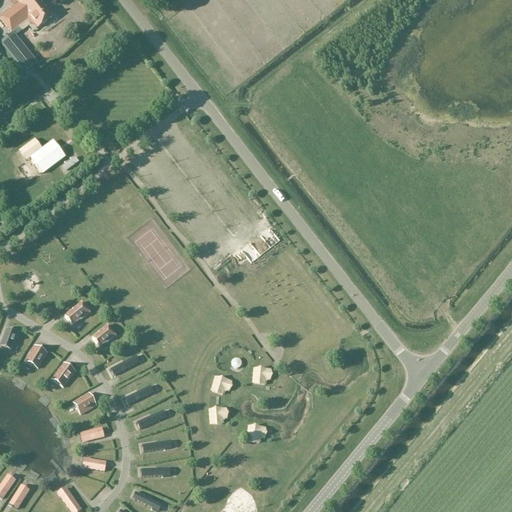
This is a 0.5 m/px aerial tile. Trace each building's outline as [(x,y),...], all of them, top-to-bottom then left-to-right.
[(53,17),(39,0),(14,0),(18,5),(0,19),(11,33),(12,32),(19,28),(29,19),(38,30),(53,17)] [(19,28),(12,32),(13,34),(0,44),(0,45),(25,76),(35,68),(38,66),(15,38),(22,32),(19,28)] [(66,157),(53,140),(42,149),(34,139),(18,151),(25,161),(29,158),(42,175),(66,157)] [(75,157),(61,167),(65,172),(79,162),(75,157)] [(80,321),(89,314),(81,304),(72,311),(73,312),(64,318),(71,327),(79,321),(80,321)] [(115,337),(107,327),(98,334),(98,335),(92,340),(99,349),(105,343),(106,344),(115,337)] [(17,334),(6,330),(0,345),(0,348),(10,352),(17,334)] [(46,355),(34,348),(25,363),(37,370),(46,355)] [(134,355),(108,370),(113,378),(139,362),(134,355)] [(77,375),(63,365),(51,381),(65,391),(77,375)] [(268,369),(254,368),(252,385),(266,386),(268,369)] [(229,381),(215,377),(210,393),(224,397),(229,381)] [(150,384),(123,395),(126,403),(154,392),(150,384)] [(97,409),(89,396),(73,405),(81,419),(97,409)] [(222,409),(208,410),(210,427),(224,425),(222,409)] [(163,411),(135,423),(139,431),(166,420),(163,411)] [(262,428),(248,427),(247,443),(261,445),(262,428)] [(105,442),(102,431),(80,436),(83,447),(105,442)] [(170,441),(140,447),(142,455),(171,450),(170,441)] [(105,475),(107,464),(85,461),(83,471),(105,475)] [(170,469),(140,470),(140,479),(170,478),(170,469)] [(0,500),(4,503),(17,483),(8,477),(0,488),(0,500)] [(16,511),(18,511),(30,494),(21,488),(9,507),(16,511)] [(80,511),(66,491),(58,496),(68,511),(80,511)] [(158,511),(162,505),(135,492),(131,500),(156,511),(158,511)]
